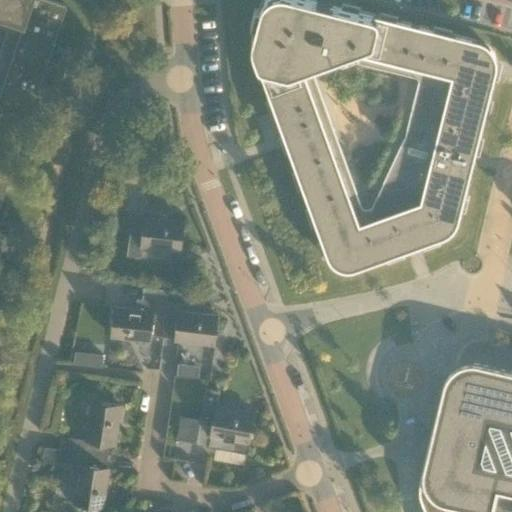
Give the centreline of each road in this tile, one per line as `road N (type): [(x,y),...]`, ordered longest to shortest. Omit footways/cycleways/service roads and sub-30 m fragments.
road 1 (residential): [(2,511),(102,119),(131,92),(183,77)]
road 2 (residential): [(310,471),(231,498),(143,484),(158,379)]
road 3 (tertiary): [(183,77),(193,141),(261,334)]
road 4 (residential): [(511,298),(406,293),(261,334)]
road 5 (tertiary): [(261,334),(310,471)]
